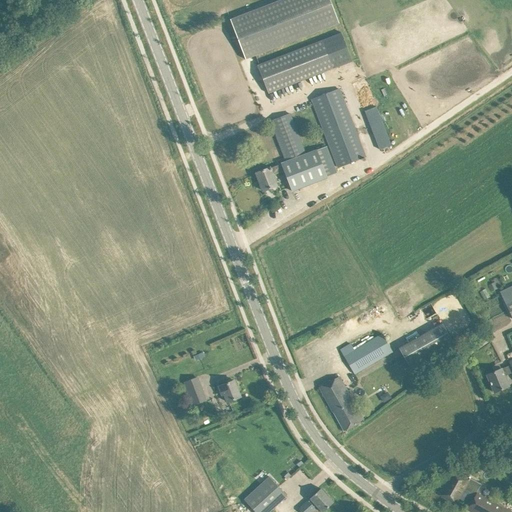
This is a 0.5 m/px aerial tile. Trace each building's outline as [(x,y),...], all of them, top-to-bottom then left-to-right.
[(339,23),(329,0),(280,0),(230,19),(245,59),(339,23)] [(257,65),(268,93),(353,61),(342,32),(257,65)] [(340,89),(310,100),(337,170),(367,158),(340,89)] [(391,145),(376,106),(364,110),(379,149),(391,145)] [(305,154),(290,114),(270,121),(286,161),(281,163),(281,164),(270,168),(270,167),(255,173),(258,179),(263,191),(269,188),(269,189),(277,186),(273,175),(284,170),(292,191),(337,174),(326,146),(305,154)] [(511,286),(500,292),(511,318),(511,286)] [(432,303),(420,308),(423,318),(436,313),(432,303)] [(442,323),(399,348),(408,365),(452,341),(442,323)] [(392,352),(381,334),(354,350),(350,344),(340,349),(354,374),(392,352)] [(511,364),(486,375),(494,392),(509,386),(505,375),(511,371),(511,360),(510,361),(511,364)] [(368,375),(359,380),(374,406),(383,401),(368,375)] [(198,376),(184,382),(193,405),(207,400),(198,376)] [(339,376),(319,387),(333,412),(344,431),(364,419),(339,376)] [(227,402),(240,397),(234,380),(218,386),(222,396),(224,395),(227,402)] [(451,471),(438,494),(455,504),(458,498),(470,504),(467,509),(471,511),(511,511),(478,494),(483,485),(470,478),(470,477),(469,476),(468,477),(466,475),(464,478),(451,471)] [(268,511),(287,496),(269,476),(244,500),(254,511),(268,511)] [(333,511),(320,500),(312,509),(306,504),(299,511),(333,511)]
